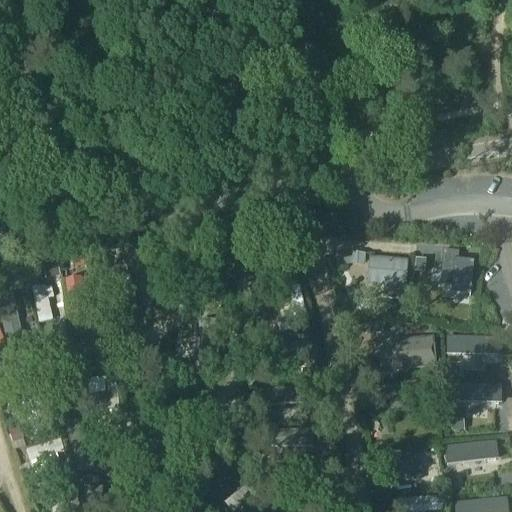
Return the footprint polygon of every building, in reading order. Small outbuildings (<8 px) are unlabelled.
[(259,232),(217,241),(220,256),(242,251),(258,248),(262,247),(259,232)] [(215,236),(199,239),(202,254),(218,251),(215,236)] [(443,248),(440,282),(452,283),(451,291),(469,293),(472,258),(456,257),(456,249),(443,248)] [(283,259),(241,273),(246,288),(288,274),(283,259)] [(368,259),(366,287),(385,289),(384,302),(404,303),(405,290),(408,262),(368,259)] [(142,260),(130,264),(143,305),(156,300),(152,287),(142,260)] [(420,281),(432,278),(428,261),(416,263),(420,281)] [(113,276),(100,277),(103,312),(116,310),(115,303),(113,276)] [(82,279),(65,282),(71,325),(88,322),(84,298),(82,279)] [(300,287),(287,289),(288,297),(292,317),(295,332),(308,329),(300,287)] [(44,288),(31,290),(39,325),(52,322),(47,301),(45,290),(44,288)] [(12,294),(0,297),(0,315),(5,339),(22,335),(12,294)] [(216,321),(198,322),(201,366),(218,365),(216,321)] [(396,346),(396,331),(362,332),(362,347),(396,346)] [(447,338),(447,358),(498,358),(498,339),(447,338)] [(432,343),(390,346),(392,371),(434,367),(432,343)] [(268,344),(268,363),(286,363),(300,364),(311,364),(311,345),(268,344)] [(170,367),(157,369),(163,417),(176,416),(170,367)] [(84,368),(69,369),(71,388),(72,398),(73,412),(88,411),(84,368)] [(116,381),(105,382),(106,397),(108,413),(119,412),(116,381)] [(428,382),(386,388),(388,404),(412,401),(430,398),(428,382)] [(447,386),(446,405),(498,406),(499,387),(447,386)] [(308,388),(265,391),(266,407),(309,404),(308,388)] [(40,390),(26,396),(27,399),(37,422),(43,437),(57,432),(40,390)] [(483,416),(480,429),(503,435),(506,422),(483,416)] [(83,421),(65,425),(77,474),(94,470),(83,421)] [(311,433),(269,434),(270,450),(312,449),(311,433)] [(60,442),(26,453),(30,464),(56,456),(63,454),(60,442)] [(494,444),(445,450),(447,468),(496,462),(494,444)] [(413,451),(386,455),(391,485),(418,481),(413,451)] [(197,459),(195,496),(207,497),(209,459),(197,459)] [(71,480),(66,465),(55,469),(61,484),(71,480)] [(337,470),(292,482),(296,498),(341,487),(337,470)] [(187,476),(152,478),(153,489),(175,488),(187,487),(187,476)] [(248,486),(224,506),(229,511),(235,511),(240,508),(255,496),(248,486)] [(79,511),(74,488),(59,492),(64,511),(79,511)] [(84,511),(128,511),(129,509),(111,508),(111,505),(104,497),(102,497),(102,490),(85,489),(84,511)] [(443,511),(443,499),(397,501),(397,511),(443,511)] [(506,511),(505,500),(452,506),(452,511),(506,511)]
